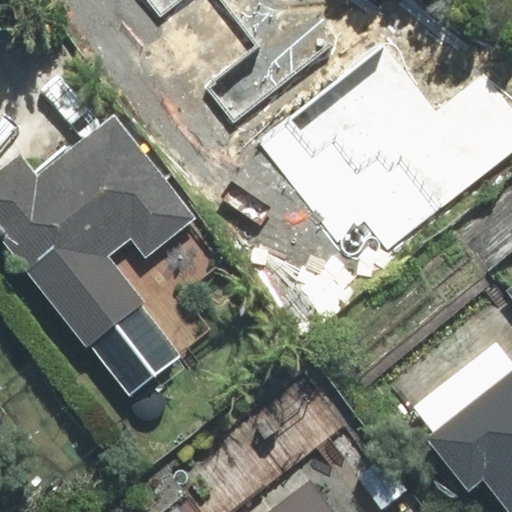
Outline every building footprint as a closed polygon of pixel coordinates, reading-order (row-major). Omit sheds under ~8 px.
[(342,4),(295,69),(264,47),(226,101),(257,123),(384,214),(469,94),(342,4)] [(0,262),(88,371),(116,405),(208,330),(180,296),(217,266),(97,118),(23,177),(11,163),(0,172),(0,262)] [(329,291),(235,172),(193,205),(286,324),(329,291)] [(511,511),(511,288),(421,370),(437,388),(411,411),(427,429),(408,446),(459,503),(466,496),(480,511),(511,511)] [(351,427),(322,389),(161,511),(335,511),(300,466),(351,427)] [(45,511),(30,493),(6,511),(45,511)]
